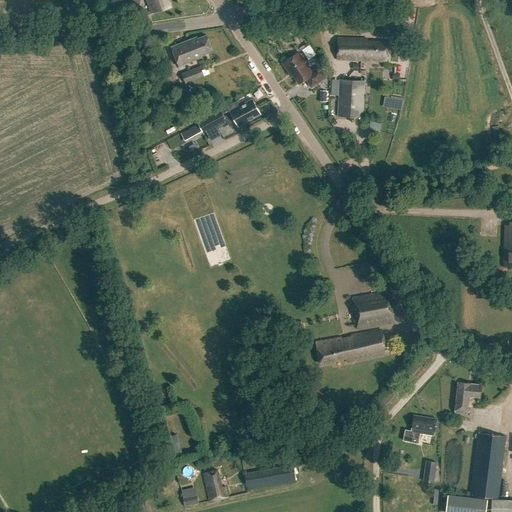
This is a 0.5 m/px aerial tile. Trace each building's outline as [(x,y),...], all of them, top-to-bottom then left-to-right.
[(146,0),(151,13),(170,7),(168,0),(146,0)] [(206,35),(197,39),(197,37),(171,47),(179,66),(202,57),(201,55),(213,51),(206,35)] [(360,60),(386,61),(388,42),(366,41),(366,39),(337,37),(337,59),(360,60)] [(299,83),(306,79),(311,87),(325,77),(319,67),(311,72),(298,52),(283,63),(289,73),(291,72),(299,83)] [(204,76),(200,66),(181,74),(185,83),(204,76)] [(340,79),(338,116),(362,117),(364,80),(340,79)] [(401,108),(402,100),(387,97),(386,106),(401,108)] [(187,130),(193,139),(197,136),(196,134),(202,131),(215,124),(217,129),(222,126),(223,127),(235,121),(238,126),(260,114),(259,113),(260,111),(258,108),(257,108),(252,99),(241,105),(238,100),(219,110),(220,111),(198,123),(187,130)] [(371,121),(371,129),(380,131),(382,124),(371,121)] [(163,173),(173,167),(171,163),(160,168),(163,173)] [(352,298),(358,329),(394,322),(389,291),(352,298)] [(346,362),(386,353),(381,330),(350,335),(351,338),(341,340),(341,337),(315,342),(320,363),(345,358),(346,362)] [(454,412),(468,414),(469,396),(480,397),(481,384),(458,382),(454,412)] [(420,433),(434,436),(437,419),(413,415),(410,430),(405,429),(403,440),(418,443),(420,433)] [(477,496),(498,498),(506,436),(500,435),(485,433),(484,433),(477,433),(470,494),(477,495),(477,496)] [(244,474),(247,489),(275,484),(295,481),(293,465),(273,468),(273,469),(244,474)] [(221,487),(217,470),(203,473),(210,501),(227,497),(225,486),(221,487)] [(183,496),(185,506),(199,503),(197,493),(183,496)] [(446,511),(452,511),(488,511),(489,505),(447,500),(446,511)] [(511,511),(511,500),(492,500),(491,511),(511,511)]
